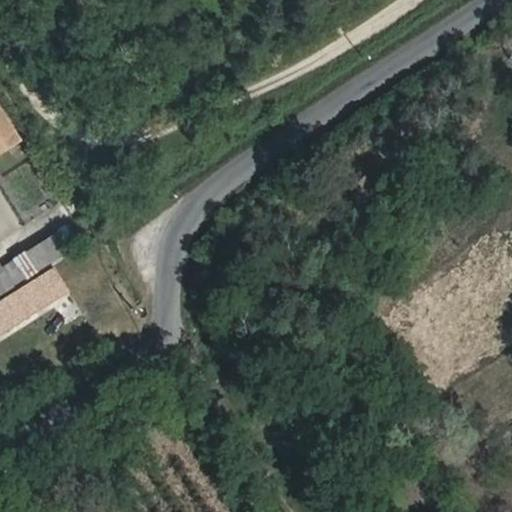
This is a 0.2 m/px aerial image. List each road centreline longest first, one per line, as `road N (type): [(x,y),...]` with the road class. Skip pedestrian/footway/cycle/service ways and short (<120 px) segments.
road 1 (tertiary): [(496,0),(203,196),(181,233),(170,323),(153,359),(0,457)]
road 2 (track): [(308,511),(164,343)]
